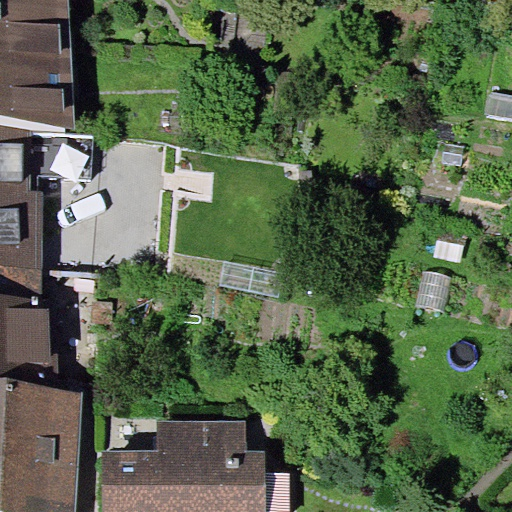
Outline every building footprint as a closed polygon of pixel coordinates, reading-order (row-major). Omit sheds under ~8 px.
[(0,0),(0,139),(87,143),(88,142),(60,141),(52,0),(0,0)] [(0,280),(30,281),(31,182),(85,186),(87,143),(0,139),(0,280)] [(0,403),(61,405),(61,387),(43,387),(44,312),(30,312),(30,281),(0,280),(0,403)] [(71,405),(61,405),(0,403),(0,511),(65,511),(69,477),(65,477),(71,405)] [(99,511),(257,511),(257,471),(238,471),(238,439),(154,440),(155,472),(99,473),(99,511)]
